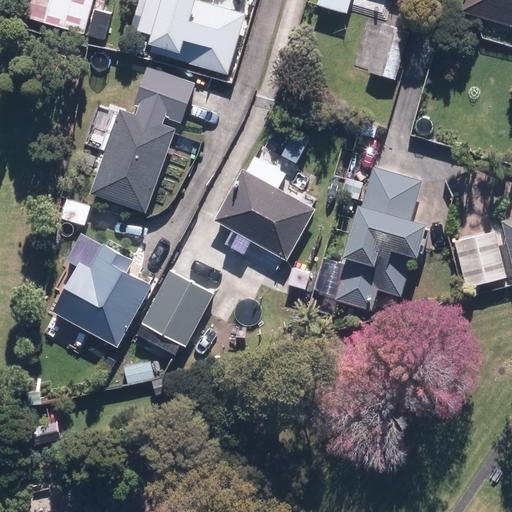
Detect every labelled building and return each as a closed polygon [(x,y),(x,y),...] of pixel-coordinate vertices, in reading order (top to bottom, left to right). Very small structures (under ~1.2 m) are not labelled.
[(89,29),(97,0),(35,0),(32,13),(89,29)] [(170,13),(173,0),(146,0),(145,6),(170,13)] [(511,0),(470,0),(468,8),(511,21),(511,0)] [(382,24),(371,66),(389,71),(400,29),(382,24)] [(137,104),(185,122),(203,77),(154,58),(137,104)] [(153,210),(180,127),(124,108),(96,191),(153,210)] [(426,179),(379,165),(341,297),(377,307),(383,287),(407,294),(420,248),(428,251),(437,219),(416,213),(426,179)] [(251,167),(222,217),(293,257),(321,208),(251,167)] [(70,194),(62,212),(86,222),(94,205),(70,194)] [(124,342),(157,282),(133,269),(139,258),(88,230),(71,260),(84,266),(62,308),(124,342)] [(510,274),(499,230),(460,240),(472,283),(510,274)] [(150,320),(191,342),(218,292),(176,270),(150,320)] [(42,491),(43,511),(79,511),(78,490),(42,491)]
